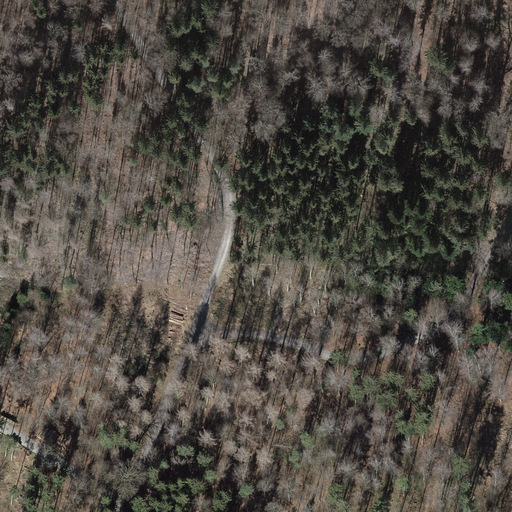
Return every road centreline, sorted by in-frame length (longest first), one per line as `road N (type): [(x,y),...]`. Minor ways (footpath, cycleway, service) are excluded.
road 1 (track): [(511,218),(424,333),(386,350),(353,356),(282,334),(194,325),(226,240),(228,190),(114,0)]
road 2 (track): [(194,325),(126,511)]
road 3 (track): [(123,506),(0,423)]
